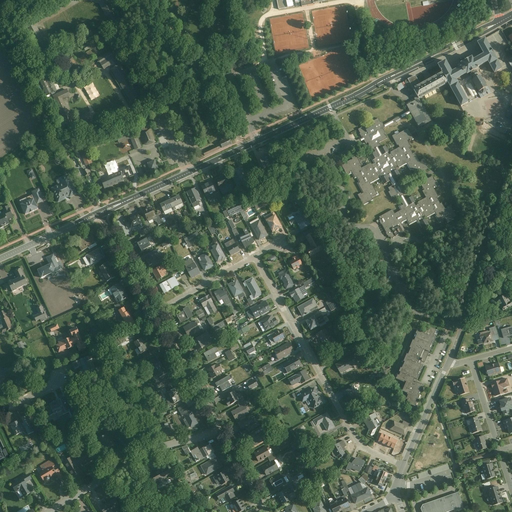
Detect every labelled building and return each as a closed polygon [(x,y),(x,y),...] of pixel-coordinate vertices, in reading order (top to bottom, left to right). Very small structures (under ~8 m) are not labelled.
[(75,0),(25,29),(41,58),(52,52),(38,28),(84,1),(100,4),(107,16),(111,13),(103,0),(101,0),(75,0)] [(336,0),(276,0),(278,10),(301,6),(301,8),(306,7),(313,6),(313,4),(323,3),(336,0)] [(102,46),(108,42),(105,37),(99,40),(102,46)] [(505,69),(488,38),(479,43),(484,52),(469,60),(468,58),(460,62),(461,65),(450,71),(445,61),(437,65),(443,75),(421,86),(416,76),(408,80),(415,92),(411,94),(415,102),(406,107),(409,112),(384,125),(380,118),(359,129),(365,139),(367,144),(369,143),(374,152),(369,155),(372,162),(363,167),(357,156),(352,158),(354,160),(343,166),(348,176),(355,172),(366,192),(359,196),(364,204),(375,199),(373,196),(378,193),(373,183),(380,179),(384,187),(391,184),(393,187),(388,189),(392,198),(394,196),(396,200),(399,198),(403,207),(400,208),(402,211),(397,214),(395,210),(381,217),(392,239),(408,231),(403,222),(410,219),(412,223),(420,220),(423,227),(430,224),(426,217),(436,211),(441,222),(445,220),(446,222),(454,218),(452,215),(456,214),(451,206),(445,209),(443,204),(440,206),(437,198),(439,197),(434,187),(439,184),(434,176),(427,180),(428,182),(423,185),(430,197),(419,202),(420,205),(417,207),(411,197),(407,199),(405,195),(407,194),(405,191),(408,189),(405,184),(402,185),(400,181),(397,183),(396,180),(402,177),(396,167),(399,166),(400,168),(411,162),(416,171),(422,168),(424,171),(430,168),(425,158),(420,161),(415,153),(414,154),(411,148),(412,147),(409,140),(413,138),(409,130),(398,135),(396,133),(392,135),(400,149),(390,154),(386,145),(382,148),(379,143),(388,139),(382,129),(411,114),(418,127),(433,120),(421,97),(449,83),(460,107),(469,102),(457,79),(470,73),(480,92),(487,89),(477,70),(490,62),(497,74),(505,69)] [(138,97),(112,52),(99,59),(106,71),(112,68),(131,101),(138,97)] [(57,89),(48,69),(40,73),(50,92),(57,89)] [(407,82),(399,87),(402,92),(411,87),(407,82)] [(67,89),(52,96),(70,134),(84,127),(85,130),(92,126),(86,113),(74,119),(64,99),(71,96),(67,89)] [(156,143),(151,129),(148,130),(146,126),(142,128),(144,131),(139,133),(144,146),(145,146),(147,146),(148,146),(156,143)] [(142,148),(134,129),(116,136),(119,144),(130,139),(135,150),(136,151),(142,148)] [(103,146),(100,139),(73,151),(76,157),(80,155),(86,167),(92,164),(87,153),(103,146)] [(232,145),(229,139),(203,152),(206,157),(232,145)] [(264,170),(275,165),(270,154),(259,159),(264,170)] [(143,166),(147,173),(150,172),(150,173),(159,169),(155,161),(151,162),(143,166)] [(238,187),(247,183),(239,167),(230,172),(238,187)] [(103,187),(104,189),(132,178),(128,169),(120,173),(109,177),(96,183),(98,189),(103,187)] [(58,203),(77,195),(68,174),(59,178),(62,183),(51,188),(58,203)] [(222,192),(231,188),(225,175),(216,179),(222,192)] [(208,202),(218,197),(211,182),(201,187),(208,202)] [(192,205),(202,201),(197,188),(187,192),(192,205)] [(37,204),(44,201),(39,190),(32,193),(33,195),(19,202),(25,215),(38,210),(35,204),(37,203),(37,204)] [(174,209),(183,205),(179,196),(170,201),(174,209)] [(174,209),(170,201),(160,205),(164,214),(174,209)] [(248,216),(240,204),(226,212),(229,217),(238,212),(243,219),(248,216)] [(149,223),(157,219),(151,207),(143,211),(149,223)] [(0,231),(11,226),(4,212),(0,213),(0,231)] [(302,231),(311,225),(303,213),(289,222),(292,227),(297,224),(302,231)] [(132,231),(143,225),(138,215),(126,220),(132,231)] [(273,233),(282,228),(276,215),(267,220),(273,233)] [(259,241),(269,236),(260,220),(251,225),(259,241)] [(246,248),(254,243),(247,230),(239,235),(246,248)] [(311,258),(325,250),(314,233),(306,238),(312,248),(306,251),(311,258)] [(83,252),(97,244),(92,235),(78,243),(83,252)] [(190,237),(184,239),(189,250),(195,248),(190,237)] [(137,244),(141,252),(151,246),(146,238),(137,244)] [(231,256),(240,251),(237,243),(227,248),(231,256)] [(217,264),(227,259),(218,244),(209,249),(217,264)] [(91,266),(105,257),(99,249),(85,257),(91,266)] [(151,267),(165,259),(159,249),(146,256),(148,259),(146,260),(151,267)] [(205,271),(214,266),(207,253),(198,258),(205,271)] [(270,258),(272,262),(280,258),(277,254),(270,258)] [(55,272),(60,270),(53,255),(47,258),(50,265),(38,270),(41,279),(51,274),(52,277),(56,275),(55,272)] [(294,270),(303,265),(298,257),(289,262),(294,270)] [(170,270),(166,263),(153,271),(159,281),(166,276),(164,273),(170,270)] [(191,278),(200,274),(194,263),(185,268),(191,278)] [(108,283),(116,278),(108,264),(99,269),(108,283)] [(22,268),(15,272),(18,279),(3,285),(6,292),(12,289),(14,293),(30,286),(22,268)] [(287,290),(295,286),(286,270),(279,274),(287,290)] [(254,298),(262,294),(253,277),(245,281),(254,298)] [(164,295),(180,286),(175,278),(159,286),(164,295)] [(235,297),(244,292),(237,280),(228,285),(235,297)] [(118,304),(129,298),(120,283),(110,288),(118,304)] [(219,301),(228,296),(223,287),(214,292),(219,301)] [(109,289),(100,294),(103,300),(112,296),(109,289)] [(295,303),(304,298),(300,289),(290,293),(295,303)] [(501,313),(511,307),(511,303),(508,294),(495,300),(501,313)] [(212,314),(218,311),(210,295),(200,300),(203,307),(207,306),(212,314)] [(335,312),(343,307),(338,297),(329,302),(335,312)] [(254,304),(250,298),(246,302),(249,307),(254,304)] [(318,307),(314,299),(298,308),(303,318),(310,314),(309,311),(318,307)] [(255,319),(271,310),(267,301),(250,310),(255,319)] [(39,321),(50,317),(46,306),(39,308),(38,305),(35,306),(38,312),(40,311),(41,312),(36,314),(39,321)] [(181,323),(195,316),(189,305),(183,308),(185,311),(177,315),(181,323)] [(119,310),(124,320),(132,316),(127,306),(119,310)] [(10,330),(3,314),(0,315),(0,321),(5,332),(10,330)] [(266,330),(279,323),(274,314),(261,321),(266,330)] [(306,322),(311,331),(319,326),(319,325),(325,322),(321,314),(315,317),(306,322)] [(231,315),(214,325),(217,331),(234,321),(231,315)] [(128,326),(135,322),(132,316),(124,320),(128,326)] [(189,338),(201,331),(195,320),(183,327),(189,338)] [(57,325),(47,330),(50,334),(60,329),(57,325)] [(251,326),(237,333),(239,337),(253,331),(251,326)] [(399,372),(415,379),(418,380),(424,366),(420,364),(420,362),(426,350),(430,352),(439,331),(427,326),(425,332),(418,329),(399,372)] [(79,351),(87,347),(78,327),(70,330),(71,333),(54,340),(59,352),(76,345),(79,351)] [(318,334),(327,349),(334,345),(330,338),(332,337),(327,328),(318,334)] [(272,346),(287,339),(282,329),(267,336),(272,346)] [(478,345),(493,341),(491,330),(480,333),(481,339),(477,340),(478,345)] [(198,350),(213,342),(207,332),(193,341),(198,350)] [(259,345),(255,338),(247,342),(251,349),(259,345)] [(135,342),(138,348),(144,344),(142,339),(135,342)] [(20,343),(22,349),(30,346),(27,340),(20,343)] [(278,360),(295,352),(290,342),(273,350),(278,360)] [(141,353),(148,349),(144,344),(138,348),(141,353)] [(219,352),(216,347),(205,353),(210,362),(217,357),(215,354),(219,352)] [(352,367),(359,363),(354,354),(335,365),(340,374),(352,367)] [(93,359),(91,355),(72,363),(75,369),(82,366),(85,372),(91,370),(87,362),(93,359)] [(288,374),(302,365),(296,356),(282,365),(288,374)] [(145,358),(137,362),(140,367),(148,363),(145,358)] [(153,366),(156,372),(163,368),(160,362),(153,366)] [(489,376),(501,372),(498,362),(485,367),(489,376)] [(207,369),(213,379),(222,374),(220,371),(223,369),(219,363),(207,369)] [(270,374),(276,370),(272,364),(266,367),(270,374)] [(160,377),(167,374),(163,368),(156,372),(160,377)] [(301,384),(311,380),(305,370),(288,379),(292,386),(300,382),(301,384)] [(414,381),(415,379),(399,372),(396,378),(407,383),(403,391),(409,394),(407,399),(409,399),(407,403),(415,406),(425,385),(417,382),(416,382),(414,381)] [(232,379),(230,375),(216,383),(218,387),(220,386),(223,391),(232,386),(229,381),(232,379)] [(460,395),(470,392),(466,378),(453,382),(454,386),(457,385),(460,395)] [(509,386),(507,378),(491,383),(495,396),(508,392),(507,389),(504,390),(503,388),(509,386)] [(164,390),(160,383),(155,387),(159,393),(164,390)] [(356,386),(346,392),(351,400),(361,395),(356,386)] [(312,410),(324,404),(315,387),(299,395),(303,403),(307,401),(312,410)] [(168,392),(171,398),(178,394),(176,388),(168,392)] [(228,406),(239,399),(235,391),(226,396),(229,400),(226,402),(228,406)] [(174,404),(182,400),(178,394),(171,398),(174,404)] [(59,417),(70,411),(64,397),(49,404),(50,406),(47,407),(51,416),(57,413),(59,417)] [(502,412),(511,408),(511,399),(511,397),(499,402),(502,412)] [(467,413),(476,411),(472,398),(461,401),(464,410),(466,410),(467,413)] [(236,421),(249,413),(245,404),(231,412),(236,421)] [(191,427),(199,423),(193,412),(184,416),(191,427)] [(327,432),(335,427),(327,412),(314,420),(317,426),(323,423),(327,432)] [(370,432),(382,426),(375,413),(363,419),(370,432)] [(28,434),(34,431),(26,415),(21,418),(23,421),(19,423),(17,421),(10,424),(16,436),(27,431),(28,434)] [(472,433),(482,430),(479,417),(466,421),(468,426),(470,426),(472,433)] [(243,433),(255,425),(251,418),(239,426),(243,433)] [(404,436),(408,427),(394,420),(390,429),(404,436)] [(164,438),(175,435),(173,425),(161,428),(164,438)] [(394,449),(399,438),(383,431),(378,442),(394,449)] [(252,448),(266,440),(261,432),(247,439),(252,448)] [(105,451),(114,446),(107,434),(98,440),(105,451)] [(479,451),(488,448),(484,436),(475,439),(479,451)] [(330,448),(337,460),(350,453),(343,441),(330,448)] [(199,461),(215,452),(211,444),(200,450),(199,447),(191,451),(194,456),(195,455),(199,461)] [(259,462),(271,456),(267,447),(255,454),(259,462)] [(63,462),(74,478),(82,472),(79,467),(91,459),(87,452),(75,459),(72,456),(63,462)] [(347,468),(361,474),(366,461),(352,456),(347,468)] [(206,475),(223,466),(217,457),(201,466),(206,475)] [(57,480),(63,476),(52,459),(36,468),(44,481),(54,475),(57,480)] [(266,476),(279,469),(275,461),(262,467),(266,476)] [(485,479),(496,476),(492,463),(482,466),(485,479)] [(172,474),(168,466),(151,475),(156,486),(164,482),(162,479),(172,474)] [(377,469),(374,476),(386,480),(388,474),(377,469)] [(221,486),(230,481),(225,471),(216,476),(221,486)] [(32,479),(28,472),(11,483),(17,493),(20,491),(24,496),(31,492),(26,483),(32,479)] [(275,490),(287,483),(282,474),(269,481),(275,490)] [(371,483),(383,487),(386,480),(374,476),(371,483)] [(304,482),(301,477),(294,481),(297,487),(304,482)] [(364,500),(372,496),(366,484),(358,488),(364,500)] [(235,492),(232,486),(216,494),(220,500),(224,498),(226,502),(235,497),(233,493),(235,492)] [(491,507),(504,503),(498,486),(486,490),(491,507)] [(295,492),(292,487),(277,495),(283,505),(292,500),(289,495),(295,492)] [(364,500),(358,488),(350,492),(356,504),(364,500)] [(448,511),(454,510),(464,507),(459,492),(423,505),(422,509),(422,511),(448,511)] [(342,510),(350,506),(344,494),(336,498),(342,510)] [(118,511),(120,511),(117,506),(120,505),(116,497),(100,507),(102,511),(109,511),(113,510),(113,511),(118,511)] [(338,511),(342,510),(336,498),(329,502),(334,511),(338,511)] [(236,511),(240,511),(246,509),(241,499),(232,504),(236,511)] [(315,511),(326,511),(321,501),(312,505),(315,511)]
